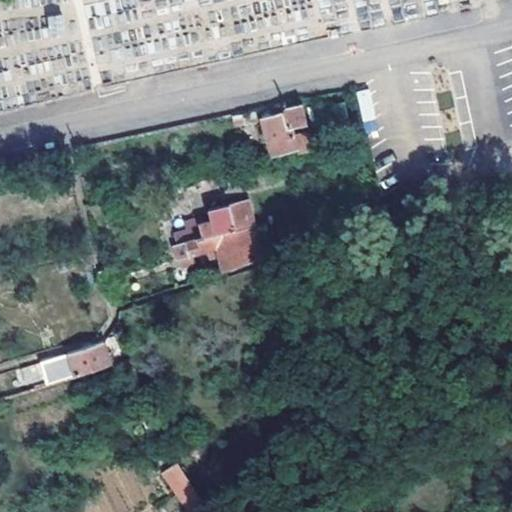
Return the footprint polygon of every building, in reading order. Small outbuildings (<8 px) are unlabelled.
[(370,89),(356,91),(363,131),(377,129),(370,89)] [(310,131),(294,135),(292,126),(308,123),(303,101),(286,105),(286,108),(261,114),(270,153),(298,147),(299,152),(314,148),(310,131)] [(261,150),(244,155),(246,165),(264,161),(261,150)] [(345,173),(332,175),(335,191),(348,189),(345,173)] [(205,234),(178,242),(181,256),(197,253),(209,249),(211,260),(221,257),(225,269),(263,256),(250,198),(210,209),(213,217),(202,220),(205,234)] [(80,209),(71,211),(73,219),(83,217),(80,209)] [(174,227),(178,242),(205,234),(202,220),(174,227)] [(200,263),(197,253),(181,256),(184,268),(200,263)] [(103,341),(40,360),(47,382),(110,364),(103,341)] [(194,511),(211,511),(210,511),(179,464),(167,473),(194,511)]
